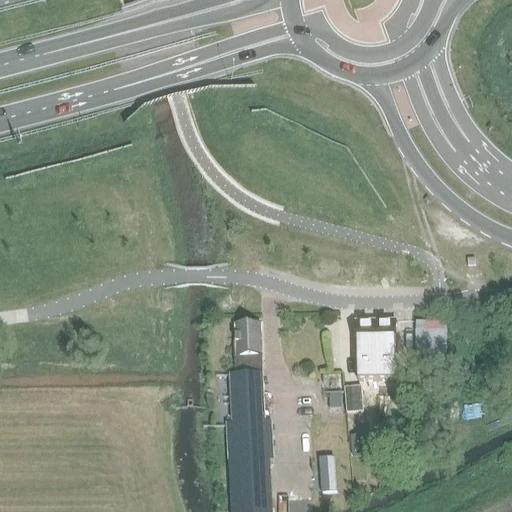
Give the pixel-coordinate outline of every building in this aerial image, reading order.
[(250,323),(247,326),(234,326),(234,346),(236,379),(231,379),(233,428),(227,428),(228,464),(269,463),(273,463),(272,428),(266,428),(262,328),(262,325),(257,325),(254,323),(250,323)] [(393,324),(378,325),(380,383),(395,383),(397,383),(396,353),(394,353),(393,324)] [(359,354),(357,354),(358,384),(359,384),(380,383),(378,325),(358,325),(359,354)] [(361,388),(344,390),(347,416),(364,414),(361,388)] [(340,394),(329,395),(330,410),(340,410),(340,394)] [(366,457),(364,436),(351,437),(352,458),(366,457)] [(407,458),(407,448),(393,449),(393,458),(407,458)] [(338,458),(323,459),(325,495),(340,494),(338,458)]
